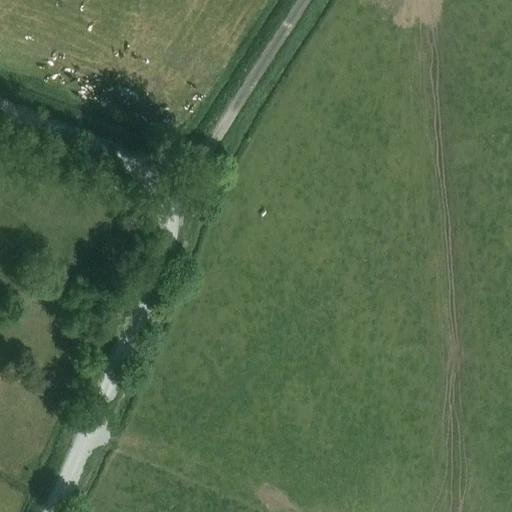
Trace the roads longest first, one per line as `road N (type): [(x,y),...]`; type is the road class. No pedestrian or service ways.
road 1 (unclassified): [(47,511),(189,170)]
road 2 (unclassified): [(189,170),(0,99)]
road 3 (unclassified): [(189,170),(294,0)]
